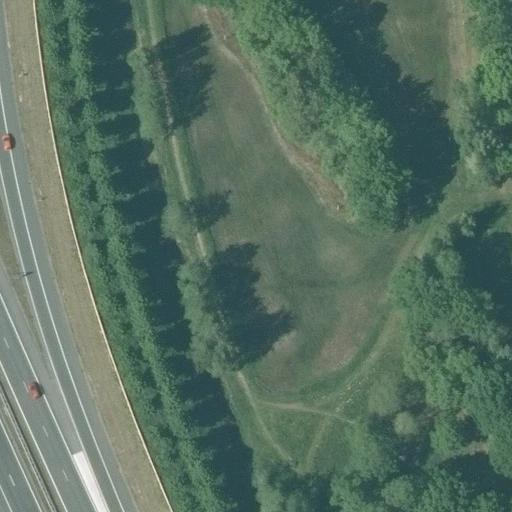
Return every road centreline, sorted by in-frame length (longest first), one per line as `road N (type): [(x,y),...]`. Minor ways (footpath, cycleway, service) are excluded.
road 1 (motorway): [(112,511),(31,277),(0,137)]
road 2 (motorway): [(81,511),(0,323)]
